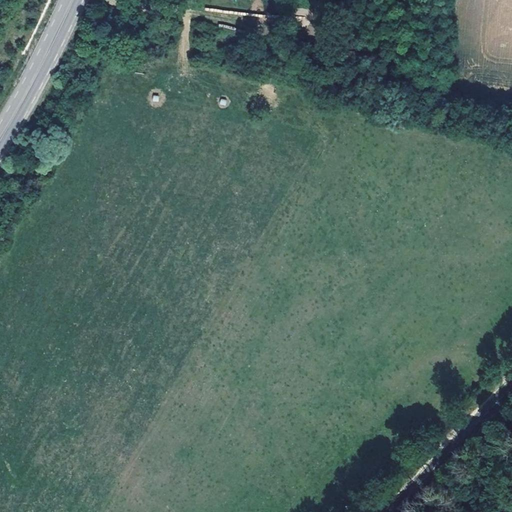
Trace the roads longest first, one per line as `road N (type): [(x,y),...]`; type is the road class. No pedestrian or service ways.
road 1 (tertiary): [(511,386),(392,511)]
road 2 (secondary): [(73,0),(0,140)]
